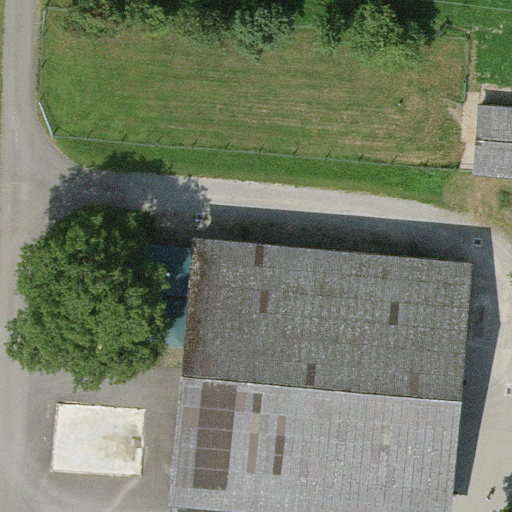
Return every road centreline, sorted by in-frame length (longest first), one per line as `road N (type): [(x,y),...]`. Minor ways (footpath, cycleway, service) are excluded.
road 1 (unknown): [(497,511),(499,252),(479,230),(406,201),(21,157)]
road 2 (track): [(5,511),(28,0)]
